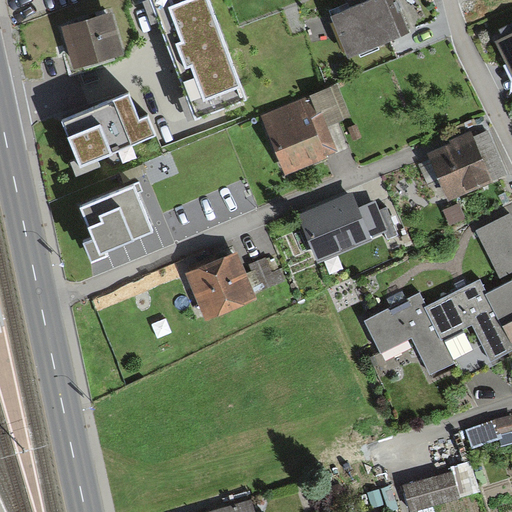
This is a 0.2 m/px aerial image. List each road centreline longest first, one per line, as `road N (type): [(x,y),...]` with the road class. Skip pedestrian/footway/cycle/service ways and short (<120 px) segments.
road 1 (residential): [(41,300),(411,154)]
road 2 (primary): [(88,511),(41,300)]
road 3 (primary): [(41,300),(0,112)]
road 4 (residential): [(451,0),(511,146)]
road 5 (residential): [(380,449),(511,402)]
